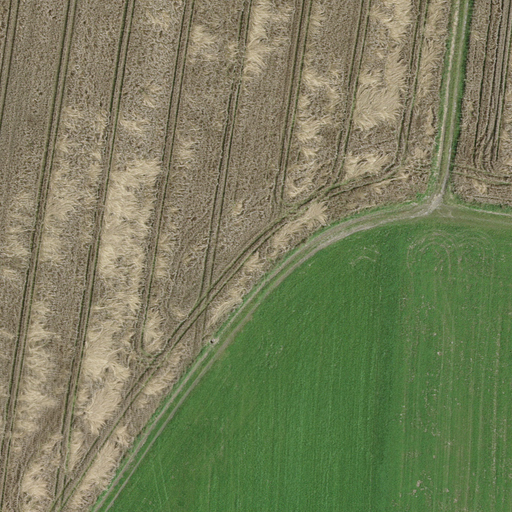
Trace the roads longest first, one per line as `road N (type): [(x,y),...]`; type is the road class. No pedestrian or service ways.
road 1 (track): [(438,202),(348,220),(290,257),(114,511)]
road 2 (track): [(463,0),(438,202)]
